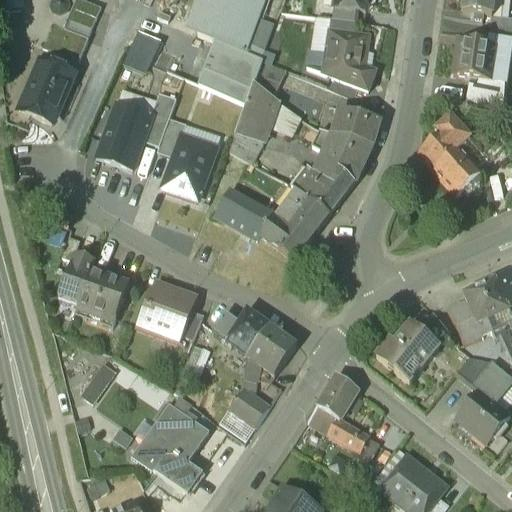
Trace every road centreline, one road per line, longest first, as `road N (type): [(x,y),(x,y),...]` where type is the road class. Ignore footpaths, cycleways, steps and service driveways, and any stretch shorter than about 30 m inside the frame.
road 1 (residential): [(327,355),(259,303),(224,294),(126,235),(57,186),(17,145)]
road 2 (residential): [(382,301),(361,263),(404,124),(423,0)]
road 3 (residential): [(327,355),(511,508)]
road 4 (tertiary): [(46,511),(0,324)]
road 5 (residential): [(223,511),(327,355)]
road 6 (residential): [(382,301),(511,238)]
